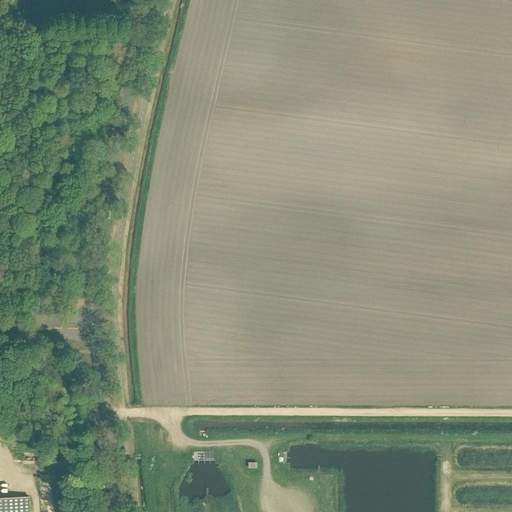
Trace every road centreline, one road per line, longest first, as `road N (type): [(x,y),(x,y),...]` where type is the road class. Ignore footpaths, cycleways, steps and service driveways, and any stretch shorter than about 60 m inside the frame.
road 1 (track): [(511,414),(121,413)]
road 2 (tertiary): [(98,328),(108,188),(149,0)]
road 3 (track): [(250,443),(511,437)]
road 4 (track): [(166,413),(183,443),(261,449),(268,484),(296,511)]
road 5 (tertiary): [(117,511),(98,328)]
